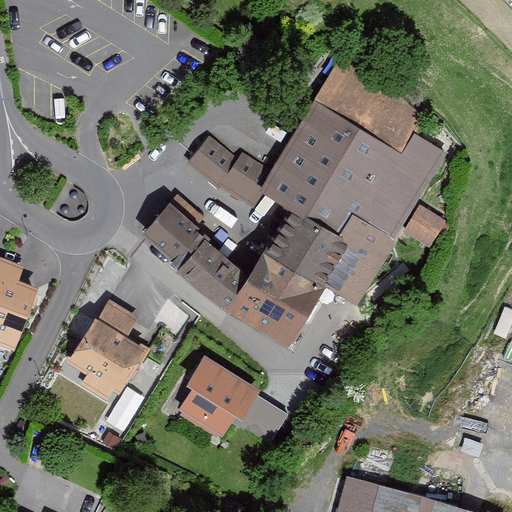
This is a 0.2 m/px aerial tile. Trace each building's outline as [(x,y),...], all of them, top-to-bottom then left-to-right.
[(396,236),(447,150),(414,131),(403,150),(316,99),(264,188),(290,203),(339,232),(351,210),(396,236)] [(210,135),(187,163),(216,186),(218,184),(253,205),(273,171),(243,151),(238,158),(210,135)] [(170,198),(142,231),(181,264),(209,231),(170,198)] [(326,284),(352,240),(339,232),(290,203),(253,266),(228,309),(290,346),(326,284)] [(446,219),(420,203),(403,230),(430,246),(446,219)] [(357,303),(396,236),(351,210),(339,232),(352,240),(326,284),(357,303)] [(253,266),(209,231),(181,264),(177,269),(228,309),(253,266)] [(0,344),(14,350),(39,284),(19,277),(24,263),(0,254),(0,344)] [(98,317),(96,315),(68,361),(87,373),(81,383),(107,399),(113,389),(120,393),(130,378),(131,379),(150,348),(127,334),(138,316),(109,298),(98,317)] [(260,389),(204,354),(187,381),(192,385),(178,407),(222,434),(236,412),(242,416),(260,389)] [(511,511),(351,470),(339,511),(511,511)]
